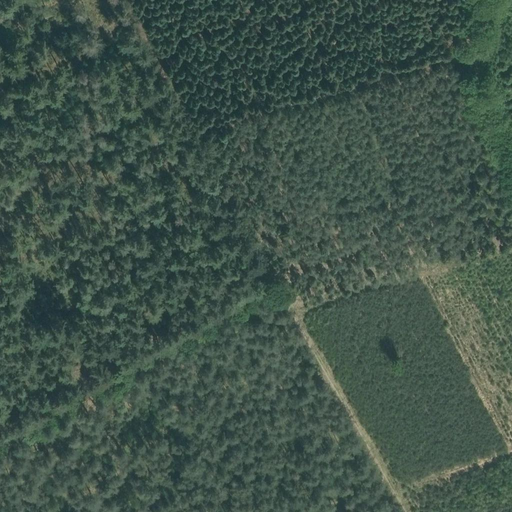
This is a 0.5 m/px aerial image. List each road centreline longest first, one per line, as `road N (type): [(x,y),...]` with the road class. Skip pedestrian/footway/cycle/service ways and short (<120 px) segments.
road 1 (track): [(404,511),(120,0)]
road 2 (track): [(0,431),(270,274)]
road 3 (track): [(191,129),(460,58)]
road 4 (track): [(294,310),(511,247)]
road 5 (track): [(511,452),(295,511)]
road 6 (track): [(0,174),(163,80)]
road 7 (track): [(511,168),(460,58),(481,0)]
road 8 (track): [(97,374),(165,511)]
road 9 (track): [(0,60),(111,0)]
